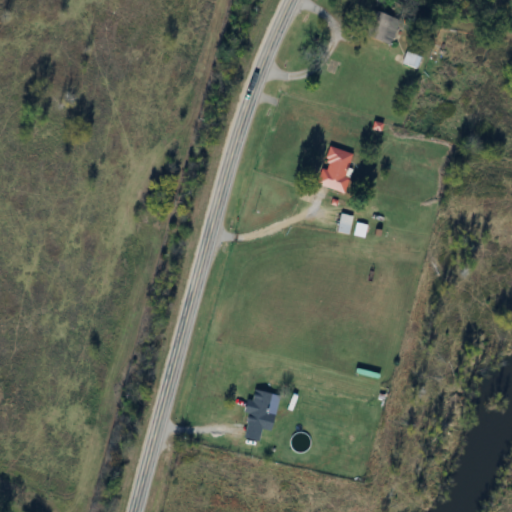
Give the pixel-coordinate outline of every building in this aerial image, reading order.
[(382,47),(395,23),(369,10),(357,33),(382,47)] [(418,58),(403,52),(398,64),(413,70),(418,58)] [(340,192),(349,153),(322,146),(312,186),(340,192)] [(334,233),(347,234),(348,216),(335,215),(334,233)] [(362,226),(353,224),(350,235),(360,237),(362,226)] [(266,433),(275,397),(250,390),(241,426),(266,433)]
